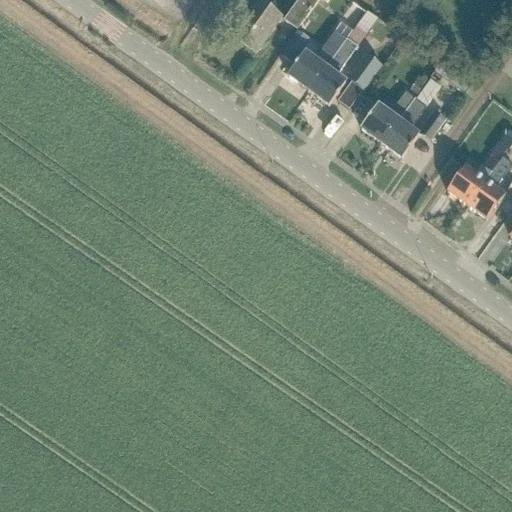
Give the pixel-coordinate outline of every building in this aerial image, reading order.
[(298,0),(300,1),(298,4),(312,13),(321,0),(298,0)] [(312,13),(298,4),(284,24),(297,33),(312,13)] [(256,6),(230,41),(254,58),(279,23),(256,6)] [(353,35),(347,43),(357,51),(369,34),(377,23),(367,15),(359,27),(353,35)] [(334,38),(345,46),(347,43),(353,35),(342,27),(334,38)] [(297,35),(281,58),(292,66),(308,42),(297,35)] [(287,83),(307,97),(345,46),(334,38),(313,67),(304,60),(287,83)] [(345,46),(307,97),(327,112),(344,89),(334,82),(356,53),(355,53),(345,46)] [(365,62),(347,86),(363,97),(381,73),(365,62)] [(440,67),(434,76),(464,98),(471,89),(440,67)] [(430,82),(416,102),(426,109),(440,90),(433,85),(430,82)] [(417,84),(411,93),(416,97),(422,88),(417,84)] [(381,150),(416,103),(406,96),(386,121),(377,113),(361,135),(381,150)] [(424,109),(416,103),(381,150),(401,165),(417,143),(406,135),(424,109)] [(434,114),(417,136),(430,146),(446,124),(434,114)] [(511,143),(505,139),(490,159),(499,165),(511,146),(511,143)] [(466,211),(499,165),(490,159),(475,180),(464,172),(446,197),(466,211)] [(507,171),(499,165),(466,211),(486,226),(504,201),(492,192),(507,171)]
